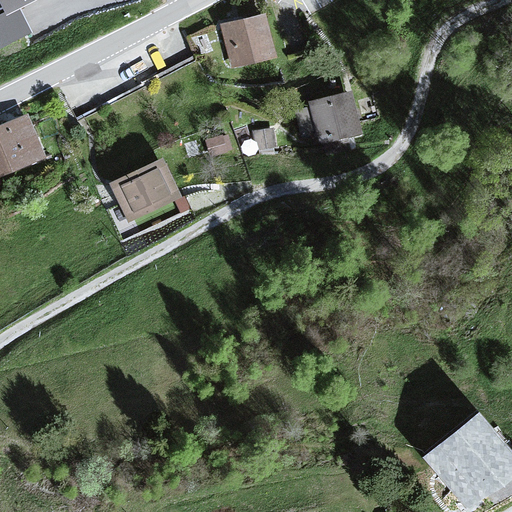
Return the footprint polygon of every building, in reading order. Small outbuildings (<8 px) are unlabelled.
[(0,0),(0,2),(5,12),(0,14),(0,49),(32,33),(20,9),(37,0),(0,0)] [(265,15),(220,28),(234,73),(278,60),(265,15)] [(359,92),(310,106),(323,153),(373,139),(359,92)] [(23,118),(0,128),(0,183),(44,163),(23,118)] [(158,163),(110,188),(131,228),(179,204),(158,163)] [(511,453),(479,412),(423,458),(468,511),(469,511),(511,477),(511,453)]
